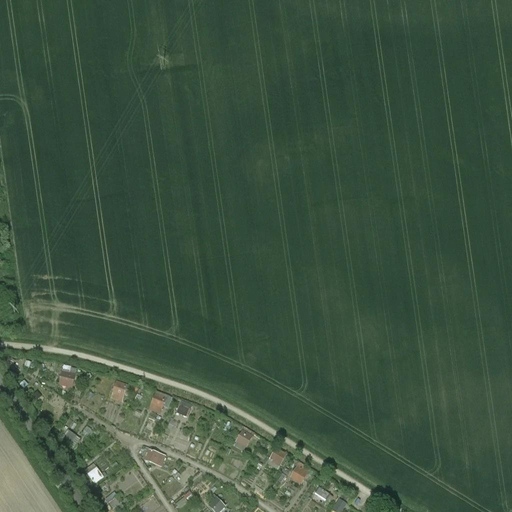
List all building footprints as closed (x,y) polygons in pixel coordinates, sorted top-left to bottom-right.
[(74,380),(62,378),(61,385),(72,387),(72,388),(74,380)] [(127,390),(116,387),(114,392),(114,393),(115,390),(120,392),(118,397),(123,399),(127,390)] [(149,411),(161,415),(165,405),(153,401),(149,411)] [(190,411),(179,407),(177,414),(187,418),(190,411)] [(76,437),(70,432),(63,442),(69,446),(70,446),(69,446),(76,437)] [(251,442),(241,436),(237,443),(238,443),(238,442),(247,448),(251,442)] [(285,460),(275,454),(271,461),(280,466),(280,467),(285,460)] [(86,470),(95,485),(106,478),(96,464),(86,470)] [(308,475),(298,469),(294,475),(294,476),(294,475),(304,481),(303,481),(304,481),(308,475)] [(330,494),(318,489),(315,496),(315,497),(315,496),(326,501),(327,502),(330,494)] [(117,498),(109,505),(108,505),(113,511),(122,504),(118,498),(117,498)] [(340,499),(334,510),(337,511),(343,511),(348,504),(340,499)] [(216,501),(209,508),(212,511),(221,511),(224,509),(217,501),(216,501)]
